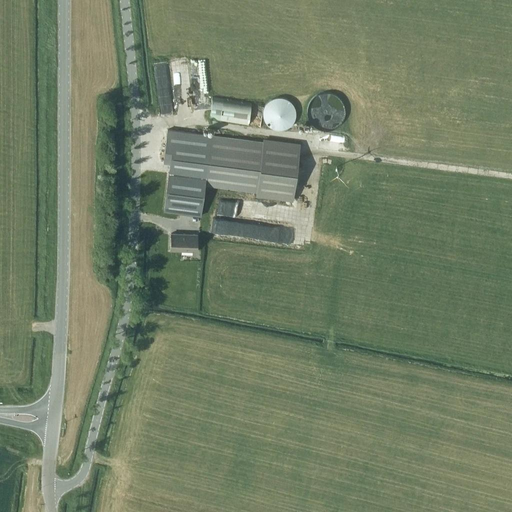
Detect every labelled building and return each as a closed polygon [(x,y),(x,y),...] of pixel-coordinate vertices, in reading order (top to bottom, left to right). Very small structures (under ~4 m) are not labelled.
[(251,104),(211,98),(208,119),(248,125),(251,104)] [(266,126),(296,126),(297,98),(266,98),(266,126)] [(299,144),(262,139),(262,141),(167,130),(163,162),(170,163),(164,211),(201,215),(204,185),(256,191),(256,194),(292,198),(299,144)] [(226,217),(272,220),(273,205),(227,202),(226,217)] [(171,250),(197,251),(197,234),(171,233),(171,250)]
